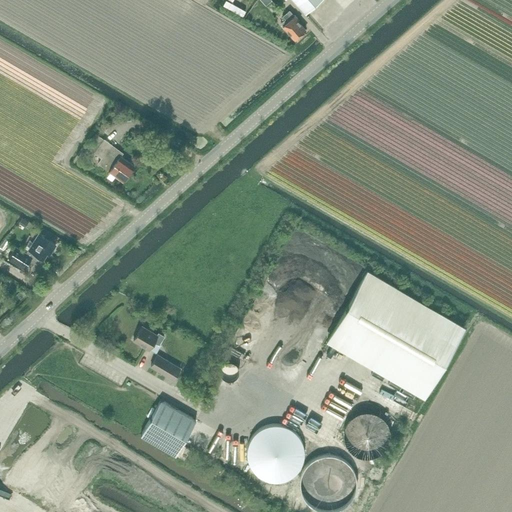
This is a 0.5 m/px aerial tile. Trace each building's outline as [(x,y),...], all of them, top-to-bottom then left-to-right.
[(238,0),(235,0),(233,4),(253,15),(256,10),(238,0)] [(293,0),(305,14),(321,0),(293,0)] [(338,3),(321,15),(329,26),(346,14),(338,3)] [(278,7),(281,13),(287,10),(284,4),(278,7)] [(295,14),(294,14),(290,9),(282,16),(286,20),(282,24),(295,38),(298,38),(301,36),(301,33),(306,29),(298,21),(300,19),(295,14)] [(122,182),(134,165),(121,155),(123,153),(96,133),(86,146),(94,152),(93,152),(101,158),(97,163),(109,171),(108,171),(122,182)] [(29,222),(23,217),(20,221),(26,226),(29,222)] [(49,251),(51,252),(56,243),(38,232),(33,240),(36,242),(32,247),(30,246),(26,252),(15,245),(7,258),(24,268),(32,256),(31,256),(33,253),(43,259),(49,251)] [(4,238),(0,244),(0,247),(3,249),(8,241),(4,238)] [(326,340),(424,397),(465,325),(367,268),(326,340)] [(158,332),(157,334),(142,325),(133,340),(150,349),(154,342),(159,345),(164,335),(158,332)] [(181,367),(157,353),(149,366),(173,380),(181,367)] [(233,373),(243,377),(248,363),(238,360),(233,373)] [(406,408),(408,392),(398,391),(396,407),(406,408)] [(415,404),(422,410),(427,402),(421,397),(415,404)] [(181,444),(196,419),(161,399),(140,434),(175,455),(175,454),(181,457),(187,447),(181,444)] [(369,409),(367,409),(365,409),(363,409),(361,410),(359,411),(357,411),(355,412),(353,413),(352,415),(350,416),(349,417),(348,419),(347,421),(346,422),(345,424),(344,426),(344,428),(344,430),(344,432),(344,434),(344,436),(344,438),(345,440),(346,442),(347,444),(348,445),(349,447),(350,448),(352,450),(353,451),(355,452),(357,453),(359,454),(361,454),(363,455),(365,455),(367,455),(369,455),(371,455),(373,454),(375,454),(376,453),(378,452),(380,451),(381,450),(383,448),(384,447),(386,445),(387,444),(388,442),(388,440),(389,438),(389,436),(390,434),(390,432),(390,430),(389,428),(389,426),(388,424),(388,422),(387,421),(386,419),(384,417),(383,416),(381,415),(380,413),(378,412),(376,411),(375,411),(373,410),(371,409),(369,409)] [(271,474),(273,474),(275,474),(277,473),(279,473),(281,472),(283,471),(285,470),(287,469),(289,468),(290,467),(292,465),(293,463),(294,462),(295,460),(296,458),(296,456),(297,454),(297,452),(297,450),(297,448),(297,446),(296,443),(296,441),(295,440),(294,438),(293,436),(292,434),(290,433),(289,431),(287,430),(285,429),(283,428),(281,427),(279,427),(277,426),(275,426),(273,426),(271,426),(269,426),(267,427),(265,427),(263,428),(261,429),(259,430),(258,431),(256,433),(255,434),(254,436),(252,438),(251,440),(251,441),(250,443),(250,446),(249,448),(249,450),(249,452),(250,454),(250,456),(251,458),(251,460),(252,462),(254,463),(255,465),(256,467),(258,468),(259,469),(261,470),(263,471),(265,472),(267,473),(269,473),(271,474)] [(325,456),(324,456),(322,456),(320,456),(319,456),(317,457),(315,457),(314,458),(312,459),(311,460),(310,461),(308,463),(307,464),(306,466),(306,467),(305,469),(304,470),(304,472),(304,474),(304,476),(304,477),(304,479),(304,481),(305,482),(306,484),(306,486),(307,487),(308,488),(310,490),(311,491),(312,492),(314,493),(315,494),(317,494),(319,495),(320,495),(322,496),(324,496),(325,496),(327,495),(329,495),(331,494),(332,494),(334,493),(335,492),(337,491),(338,490),(339,488),(340,487),(341,486),(342,484),(343,482),(343,481),(343,479),(344,477),(344,476),(344,474),(343,472),(343,470),(343,469),(342,467),(341,466),(340,464),(339,463),(338,461),(337,460),(335,459),(334,458),(332,457),(331,457),(329,456),(327,456),(325,456)] [(26,470),(16,479),(20,484),(31,476),(26,470)]
